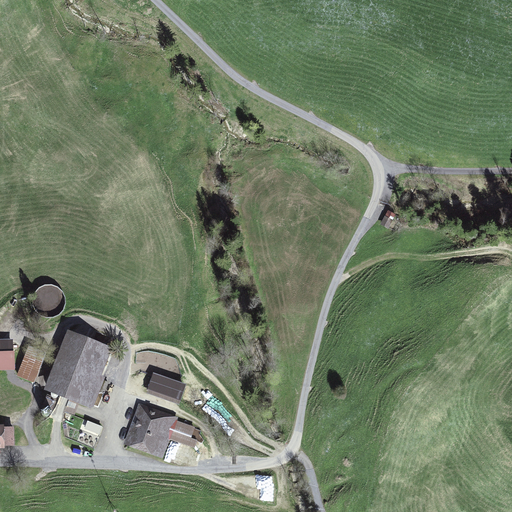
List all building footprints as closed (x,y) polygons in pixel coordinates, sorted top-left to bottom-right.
[(393,216),(386,212),(380,223),(388,227),(393,216)] [(91,381),(102,351),(67,338),(46,392),(60,397),(55,410),(48,421),(59,425),(61,426),(64,414),(69,400),(89,408),(99,384),(91,381)] [(44,354),(30,349),(19,377),(33,382),(44,354)] [(14,354),(0,355),(0,371),(15,371),(14,354)] [(181,389),(153,379),(147,393),(176,404),(181,389)] [(199,435),(142,413),(130,444),(163,456),(168,442),(193,451),(199,435)] [(73,415),(68,438),(96,445),(102,421),(73,415)] [(0,445),(14,445),(13,428),(0,427),(0,445)] [(268,490),(275,489),(274,474),(247,476),(248,487),(251,487),(252,497),(268,496),(268,490)]
